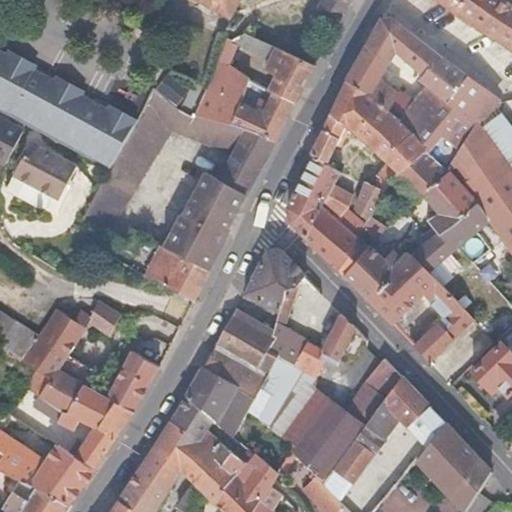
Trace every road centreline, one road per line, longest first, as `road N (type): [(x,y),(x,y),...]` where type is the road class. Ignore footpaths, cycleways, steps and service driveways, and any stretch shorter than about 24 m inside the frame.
road 1 (residential): [(260,217),(511,480)]
road 2 (residential): [(87,511),(199,340),(260,217)]
road 3 (residential): [(260,217),(372,0)]
